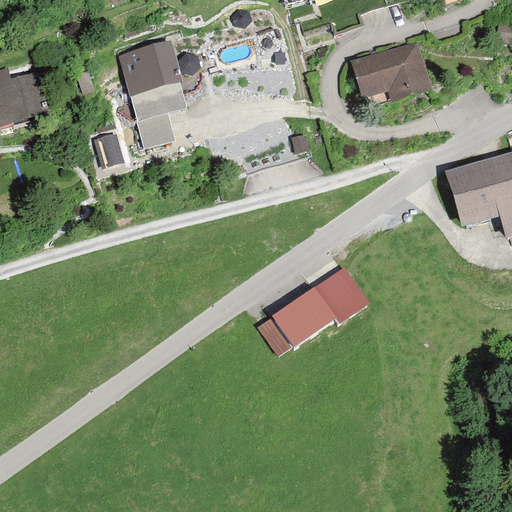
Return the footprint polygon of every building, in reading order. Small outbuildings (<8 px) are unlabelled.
[(168,112),(187,107),(170,45),(121,58),(145,150),(176,142),(168,112)] [(391,101),(423,91),(411,50),(354,67),(363,97),(366,109),(391,101)] [(43,110),(39,111),(32,81),(4,88),(1,75),(0,74),(0,132),(10,129),(8,122),(40,114),(43,113),(43,110)] [(124,164),(116,135),(96,141),(103,169),(124,164)] [(504,240),(511,237),(511,166),(447,185),(458,225),(496,213),(504,240)] [(364,307),(342,275),(312,296),(331,323),(334,327),(364,307)] [(271,324),(288,348),(290,351),(331,323),(312,296),(271,324)] [(258,333),(275,358),(288,348),(271,324),(258,333)]
